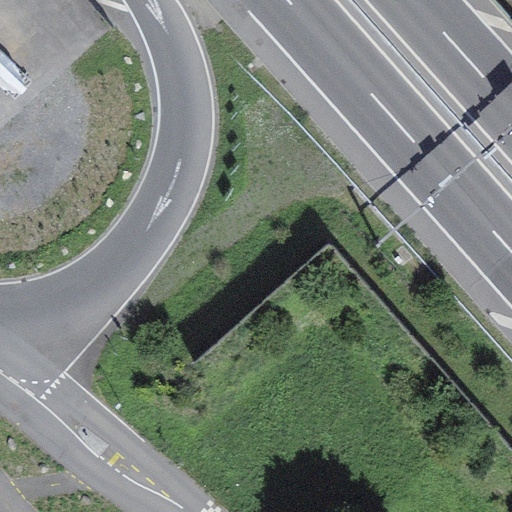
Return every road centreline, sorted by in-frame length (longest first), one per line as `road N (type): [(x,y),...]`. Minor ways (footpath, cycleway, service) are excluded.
road 1 (motorway): [(148,0),(182,80),(182,141),(164,200),(142,237),(94,286),(34,309),(0,311)]
road 2 (motorway): [(284,0),(511,253)]
road 3 (residential): [(0,374),(180,511)]
road 4 (motorway): [(511,108),(413,0)]
